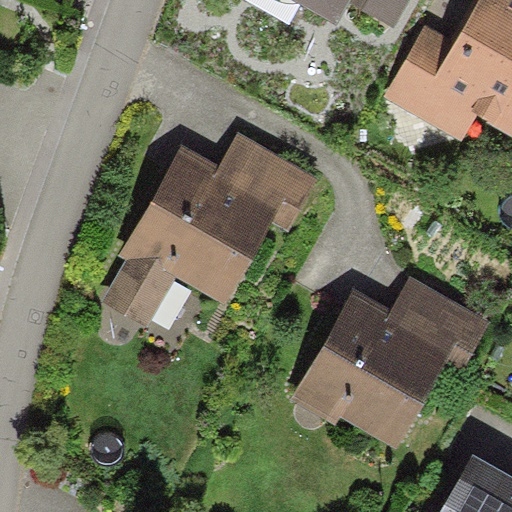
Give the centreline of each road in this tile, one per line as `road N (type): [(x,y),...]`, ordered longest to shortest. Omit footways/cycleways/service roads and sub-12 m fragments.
road 1 (residential): [(0,430),(15,333),(116,48)]
road 2 (residential): [(369,249),(344,163),(116,48)]
